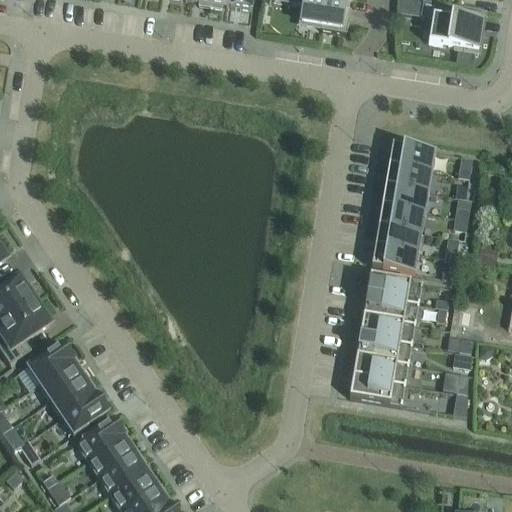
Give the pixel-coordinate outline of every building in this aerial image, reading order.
[(209,12),(211,0),(191,0),(191,5),(199,6),(198,10),(209,12)] [(229,11),(231,0),(211,0),(209,12),(221,13),(221,10),(229,11)] [(253,0),(231,0),(229,11),(229,12),(251,15),(253,0)] [(342,21),(346,1),(345,0),(304,0),(301,27),(320,30),(319,34),(346,38),(348,22),(342,21)] [(475,38),(479,15),(422,6),(420,21),(432,23),(428,47),(455,52),(454,55),(476,59),(480,38),(475,38)] [(391,150),(388,171),(430,178),(434,158),(391,150)] [(427,198),(430,178),(388,171),(385,191),(427,198)] [(468,184),(470,173),(461,172),(459,183),(468,184)] [(423,219),(427,198),(385,191),(381,212),(423,219)] [(465,205),(467,192),(457,191),(455,203),(465,205)] [(420,239),(423,219),(381,212),(378,232),(420,239)] [(467,226),(468,217),(457,215),(456,224),(467,226)] [(465,236),(467,226),(456,224),(454,234),(465,236)] [(416,259),(420,239),(378,232),(374,252),(416,259)] [(413,280),(416,259),(374,252),(371,273),(413,280)] [(454,265),(456,254),(447,252),(445,264),(454,265)] [(452,277),(454,265),(445,264),(443,275),(452,277)] [(369,281),(366,301),(418,310),(421,289),(369,281)] [(0,328),(35,305),(23,287),(21,288),(18,285),(0,296),(0,328)] [(414,330),(418,310),(366,301),(362,321),(414,330)] [(446,314),(447,306),(435,304),(434,312),(446,314)] [(23,345),(48,329),(45,325),(48,323),(35,305),(0,328),(0,356),(9,370),(30,356),(23,345)] [(443,329),(445,315),(437,314),(435,327),(443,329)] [(411,351),(414,330),(362,321),(359,342),(411,351)] [(408,371),(411,351),(359,342),(356,362),(408,371)] [(472,347),(460,345),(458,357),(471,359),(472,347)] [(73,368),(61,350),(26,373),(38,391),(73,368)] [(459,358),(457,371),(469,373),(472,360),(459,358)] [(404,391),(408,371),(356,362),(352,383),(404,391)] [(49,407),(87,382),(80,373),(77,375),(73,368),(38,391),(49,407)] [(456,378),(454,390),(464,391),(466,380),(456,378)] [(60,424),(95,401),(90,394),(93,392),(87,382),(49,407),(60,424)] [(401,412),(404,391),(352,383),(349,403),(401,412)] [(455,399),(452,420),(465,423),(467,401),(455,399)] [(72,442),(107,418),(95,400),(95,401),(60,424),(72,442)] [(5,423),(0,425),(0,437),(1,439),(11,433),(5,423)] [(124,443),(112,425),(75,450),(87,468),(124,444),(124,443)] [(23,450),(11,433),(1,439),(13,456),(18,453),(23,450)] [(98,484),(138,458),(131,448),(128,450),(124,444),(87,468),(98,484)] [(39,464),(28,447),(23,450),(18,453),(30,470),(39,464)] [(110,501),(146,477),(141,469),(144,467),(138,458),(98,484),(110,501)] [(117,511),(130,511),(160,492),(154,482),(151,484),(146,477),(110,501),(117,511)] [(15,478),(6,486),(13,494),(22,485),(15,478)] [(42,488),(46,495),(56,488),(52,481),(42,488)] [(165,511),(168,510),(164,503),(167,501),(160,492),(130,511),(165,511)] [(69,504),(63,494),(51,502),(58,511),(69,504)]
